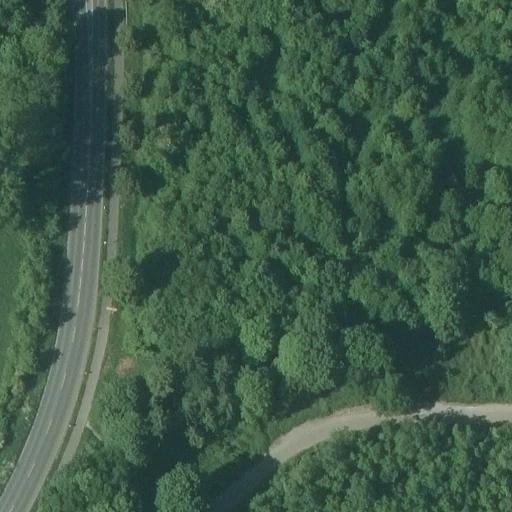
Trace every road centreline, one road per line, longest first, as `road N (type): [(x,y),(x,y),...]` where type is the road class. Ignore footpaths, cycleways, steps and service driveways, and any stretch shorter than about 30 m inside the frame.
road 1 (tertiary): [(11,511),(43,444),(71,352),(88,170),(87,0)]
road 2 (track): [(229,511),(301,446),(338,431),(511,421)]
